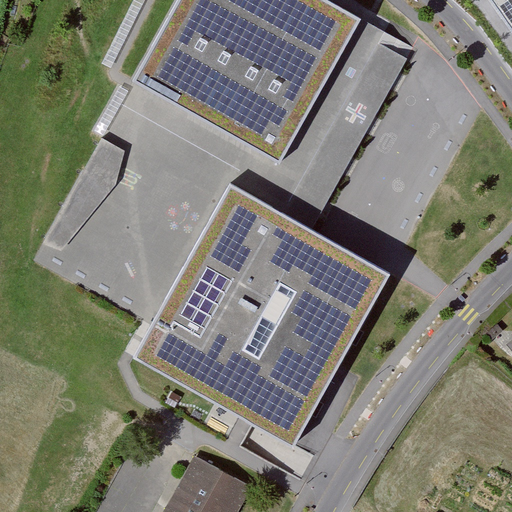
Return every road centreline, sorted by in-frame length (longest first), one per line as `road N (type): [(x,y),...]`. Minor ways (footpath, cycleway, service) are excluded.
road 1 (residential): [(511,272),(382,426),(330,511)]
road 2 (residential): [(435,0),(511,98)]
